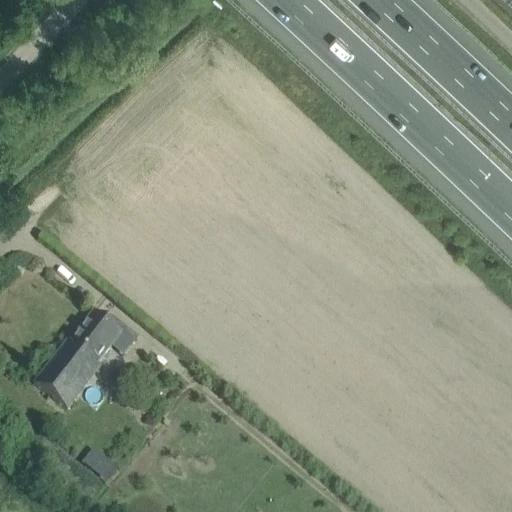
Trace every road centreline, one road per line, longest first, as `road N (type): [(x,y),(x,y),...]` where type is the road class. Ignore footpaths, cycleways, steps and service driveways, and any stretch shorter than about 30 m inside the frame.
road 1 (motorway): [(287,0),(511,212)]
road 2 (motorway): [(511,126),(379,0)]
